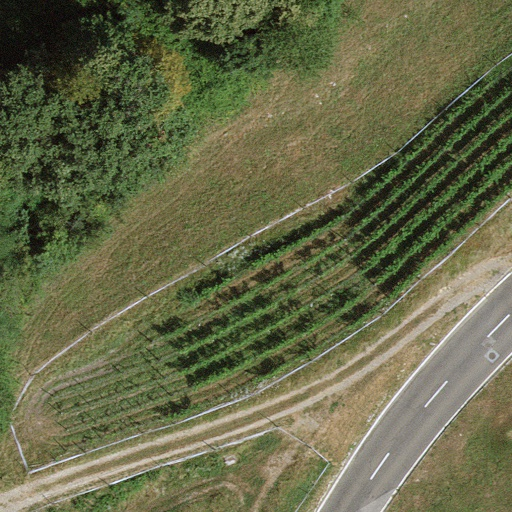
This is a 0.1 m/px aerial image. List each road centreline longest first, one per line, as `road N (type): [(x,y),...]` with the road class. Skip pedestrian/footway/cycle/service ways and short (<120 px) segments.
road 1 (track): [(511,274),(439,306),(312,397),(0,511)]
road 2 (tertiary): [(511,322),(446,389),(351,511)]
